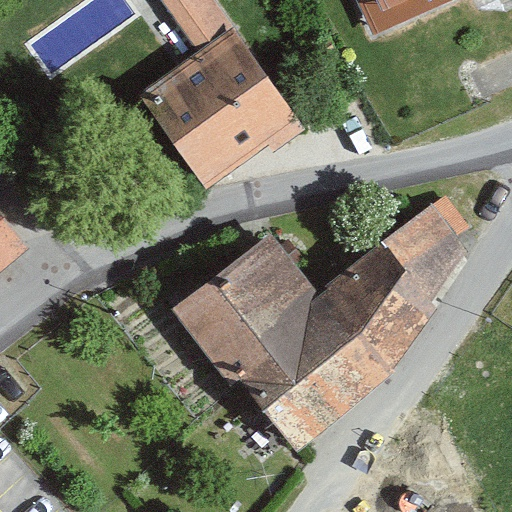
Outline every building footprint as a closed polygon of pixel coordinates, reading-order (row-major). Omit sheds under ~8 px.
[(230,17),(217,0),(162,0),(194,43),(230,17)] [(354,0),(371,38),(456,0),(354,0)] [(234,28),(138,94),(206,192),(302,126),(234,28)] [(272,231),(178,305),(235,376),(243,370),(302,446),(393,375),(441,306),(433,295),(469,248),(433,201),(319,290),(272,231)] [(0,273),(30,248),(0,213),(0,273)]
